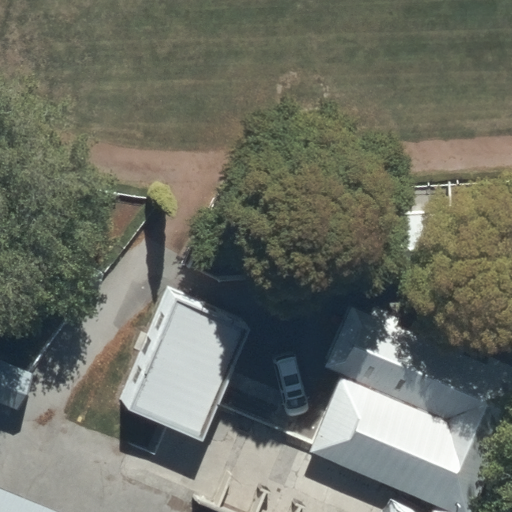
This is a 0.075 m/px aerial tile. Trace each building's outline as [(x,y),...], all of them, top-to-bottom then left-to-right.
[(406,255),(405,192),(326,194),(327,257),(406,255)] [(241,319),(168,288),(121,404),(194,434),(241,319)] [(337,357),(306,433),(435,488),(424,511),(463,511),(511,398),(511,361),(347,290),(321,351),(337,357)] [(323,511),(211,462),(195,497),(229,511),(323,511)] [(0,511),(67,511),(0,484),(0,511)]
